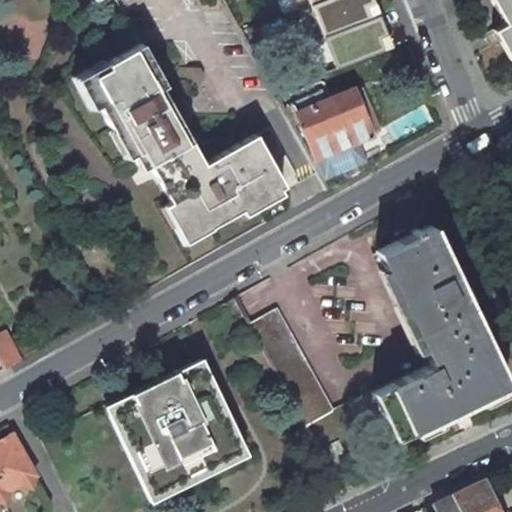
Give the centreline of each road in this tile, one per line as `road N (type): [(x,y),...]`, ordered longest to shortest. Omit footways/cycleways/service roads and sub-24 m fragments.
road 1 (residential): [(0,399),(474,135)]
road 2 (unknown): [(302,209),(182,0)]
road 3 (residential): [(362,511),(511,441)]
road 4 (residential): [(422,0),(474,135)]
